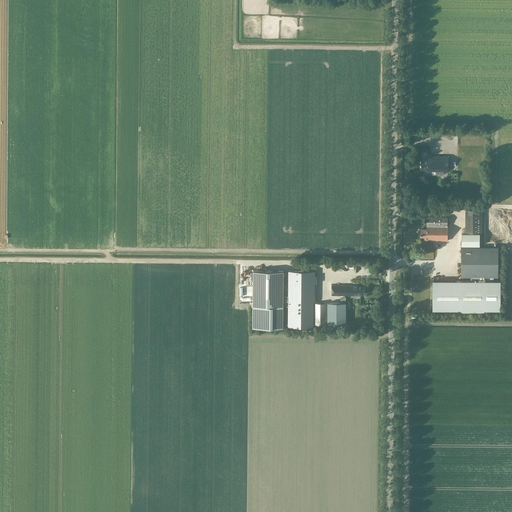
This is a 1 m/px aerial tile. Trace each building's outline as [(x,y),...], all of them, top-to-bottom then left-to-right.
[(448,171),(448,156),(427,156),(427,159),(421,159),(421,169),(427,169),(427,171),(448,171)] [(465,209),(466,232),(482,232),(482,209),(465,209)] [(418,233),(417,234),(417,237),(418,238),(420,238),(426,238),(426,240),(447,240),(448,217),(427,217),(427,229),(420,229),(420,233),(418,233)] [(462,233),(462,245),(479,245),(479,233),(462,233)] [(493,280),(493,275),(498,275),(498,247),(462,247),(462,275),(470,275),(470,281),(433,280),(432,310),(461,310),(461,311),(484,311),(484,310),(500,310),(500,281),(493,280)] [(433,271),(434,278),(449,275),(447,268),(443,269),(433,271)] [(289,271),(289,296),(283,296),(284,271),(253,270),(253,327),(283,327),(283,301),(288,301),(288,306),(289,306),(289,326),(312,327),(312,301),(314,301),(314,271),(289,271)] [(360,294),(365,294),(365,287),(358,287),(358,285),(332,285),(331,295),(353,295),(353,297),(354,298),(359,298),(360,297),(360,294)] [(340,303),(327,303),(327,325),(346,325),(346,297),(340,297),(340,303)] [(314,303),(314,325),(327,325),(327,303),(314,303)]
